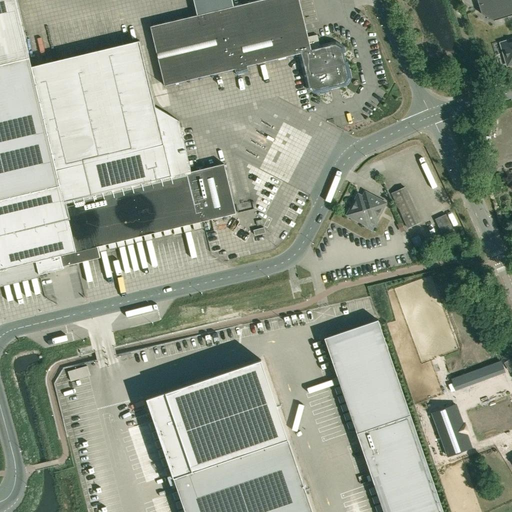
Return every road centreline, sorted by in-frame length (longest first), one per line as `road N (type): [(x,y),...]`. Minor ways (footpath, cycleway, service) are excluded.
road 1 (unclassified): [(0,337),(282,263),(305,243),(353,155),(430,119)]
road 2 (tertiary): [(511,292),(430,119)]
road 3 (tertiary): [(430,119),(381,0)]
